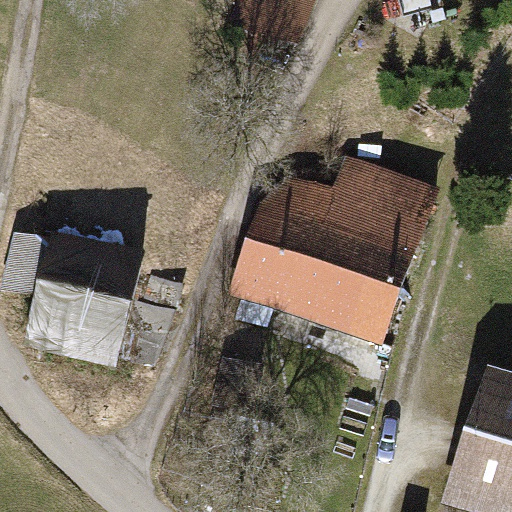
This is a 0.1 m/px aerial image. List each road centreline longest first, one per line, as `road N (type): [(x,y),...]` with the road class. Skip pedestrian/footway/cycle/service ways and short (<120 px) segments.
road 1 (track): [(377,511),(444,268),(496,105),(511,84)]
road 2 (track): [(0,196),(38,0)]
road 3 (residential): [(135,511),(102,485),(0,365)]
